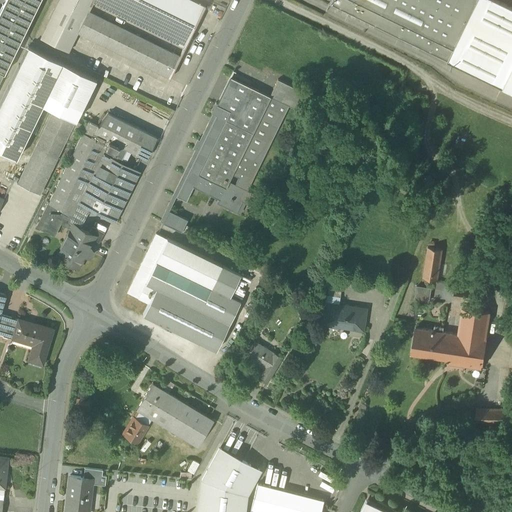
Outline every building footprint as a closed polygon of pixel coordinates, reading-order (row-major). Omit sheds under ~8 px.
[(4,0),(0,10),(0,81),(39,0),(4,0)] [(58,0),(40,38),(68,52),(78,32),(88,11),(93,0),(58,0)] [(192,0),(93,0),(88,11),(162,47),(180,56),(205,6),(192,0)] [(332,0),(331,5),(448,62),(478,0),(332,0)] [(511,69),(511,8),(494,0),(478,0),(448,62),(503,89),(511,69)] [(162,47),(88,11),(78,32),(152,69),(162,47)] [(63,62),(29,45),(0,103),(0,149),(16,158),(49,92),(63,62)] [(180,56),(162,47),(152,69),(170,78),(180,56)] [(98,79),(63,62),(49,92),(83,109),(98,79)] [(270,96),(230,77),(217,103),(216,103),(211,113),(216,115),(176,196),(186,201),(193,187),(202,168),(247,190),(289,105),(270,96)] [(297,89),(278,79),(270,96),(289,105),(297,89)] [(53,110),(17,183),(24,186),(40,194),(66,139),(72,142),(81,123),(75,121),(53,110)] [(89,121),(37,226),(42,229),(44,226),(55,232),(54,234),(54,235),(61,222),(67,226),(79,201),(116,220),(139,172),(120,163),(126,149),(128,150),(138,128),(108,113),(99,126),(89,121)] [(463,135),(451,131),(446,146),(453,149),(452,151),(455,152),(455,149),(457,150),(463,135)] [(247,190),(202,168),(193,187),(226,203),(224,206),(236,212),(242,201),(250,205),(255,194),(247,190)] [(40,194),(24,186),(17,201),(32,209),(40,194)] [(447,221),(360,207),(357,224),(444,238),(447,221)] [(187,220),(169,211),(163,223),(182,232),(187,220)] [(89,232),(73,223),(56,256),(78,268),(85,255),(86,256),(88,257),(89,257),(90,256),(91,256),(92,255),(92,253),(93,252),(92,250),(90,247),(93,240),(95,236),(89,232)] [(104,233),(92,226),(89,232),(95,236),(93,240),(99,243),(104,233)] [(156,233),(127,292),(139,297),(167,239),(156,233)] [(240,274),(167,239),(139,297),(149,302),(143,314),(216,350),(240,301),(230,296),(240,274)] [(442,250),(428,248),(423,278),(438,281),(442,250)] [(342,284),(329,282),(327,295),(340,297),(342,284)] [(469,288),(456,286),(455,298),(467,299),(469,288)] [(366,309),(325,303),(322,324),(363,330),(366,309)] [(490,312),(468,309),(461,313),(458,334),(415,327),(411,354),(448,360),(448,361),(449,361),(449,363),(481,368),(482,365),(483,365),(487,338),(486,338),(490,312)] [(18,320),(1,314),(0,316),(0,332),(13,337),(13,336),(18,320)] [(53,328),(37,324),(36,325),(18,320),(13,336),(36,343),(33,351),(31,351),(29,359),(43,364),(53,328)] [(271,355),(265,351),(267,349),(254,341),(245,356),(258,363),(259,362),(265,365),(258,377),(266,382),(282,357),(273,352),(271,355)] [(153,383),(137,410),(138,410),(146,415),(162,389),(153,383)] [(213,420),(162,389),(146,415),(151,418),(197,446),(213,420)] [(86,400),(77,399),(76,407),(85,408),(86,400)] [(511,409),(476,408),(476,422),(488,422),(511,423),(511,409)] [(146,415),(138,410),(134,417),(147,425),(151,418),(146,415)] [(134,417),(133,417),(124,433),(137,441),(147,425),(134,417)] [(219,448),(202,480),(197,511),(244,511),(246,494),(260,470),(219,448)] [(103,470),(85,468),(84,477),(93,478),(92,479),(99,480),(100,476),(102,476),(103,470)] [(84,477),(70,476),(65,511),(88,511),(92,479),(93,478),(84,477)] [(180,511),(183,489),(126,482),(126,478),(110,476),(105,511),(180,511)] [(319,511),(323,500),(258,484),(251,510),(259,511),(319,511)] [(388,511),(368,502),(364,510),(362,511),(388,511)]
